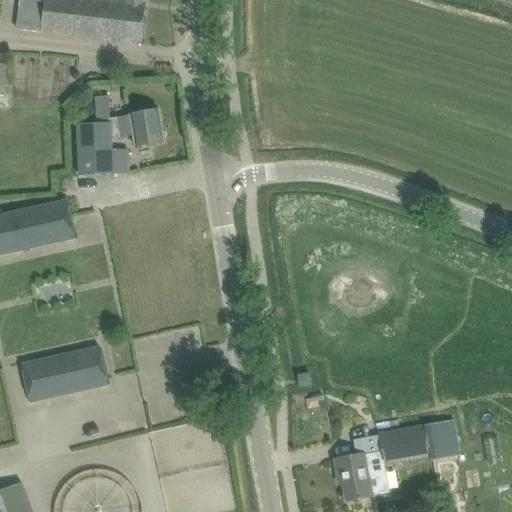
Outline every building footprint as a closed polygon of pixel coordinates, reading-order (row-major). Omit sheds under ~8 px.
[(18,0),(15,29),(141,45),(146,0),(18,0)] [(0,54),(0,96),(13,95),(9,54),(0,54)] [(75,124),(77,175),(129,173),(127,150),(112,151),(112,138),(133,136),(135,147),(164,142),(158,111),(109,119),(108,96),(94,97),(94,124),(75,124)] [(108,209),(111,219),(116,243),(136,238),(146,284),(153,283),(157,301),(194,293),(172,194),(108,209)] [(68,199),(0,213),(0,251),(23,246),(21,239),(64,230),(66,236),(76,234),(68,199)] [(47,356),(22,362),(30,397),(108,380),(100,344),(90,347),(91,353),(49,363),(47,356)] [(309,374),(298,376),(300,387),(311,385),(309,374)] [(381,452),(335,460),(338,478),(342,478),(347,501),(367,498),(373,497),(372,495),(388,492),(383,466),(430,457),(459,452),(453,421),(424,426),(377,435),(381,452)] [(0,490),(0,511),(33,511),(22,482),(0,490)]
